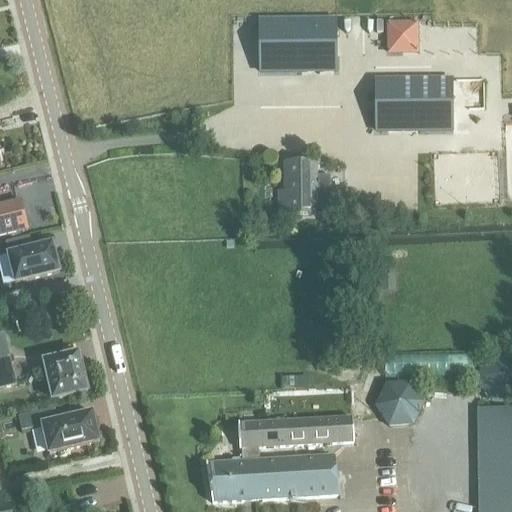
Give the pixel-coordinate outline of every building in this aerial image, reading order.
[(337,22),(260,23),(260,73),(337,72),(337,22)] [(403,26),(389,26),(389,54),(403,54),(403,26)] [(453,81),(375,82),(376,96),(376,132),(453,131),(453,94),(453,81)] [(285,198),(278,198),(278,216),(285,216),(317,216),(317,215),(330,215),(330,199),(330,177),(317,177),(317,164),(285,164),(285,198)] [(21,202),(0,206),(0,237),(28,231),(21,202)] [(30,238),(5,244),(15,285),(60,274),(53,244),(33,249),(30,238)] [(5,334),(0,335),(0,359),(10,357),(5,334)] [(88,394),(79,355),(44,363),(53,402),(88,394)] [(511,357),(506,356),(500,356),(496,358),(490,362),(487,365),(485,369),(483,377),(484,382),(485,386),(487,389),(490,393),(496,397),(503,399),(508,398),(511,398),(511,397),(511,357)] [(0,390),(17,387),(11,359),(0,361),(0,390)] [(19,418),(22,432),(43,428),(49,456),(100,444),(93,415),(57,423),(53,410),(19,418)] [(511,511),(511,410),(480,411),(481,511),(511,511)] [(259,450),(354,445),(353,418),(239,424),(240,451),(242,451),(243,463),(207,465),(214,505),(339,499),(333,457),(260,462),(259,450)] [(12,511),(11,503),(0,505),(0,511),(12,511)]
